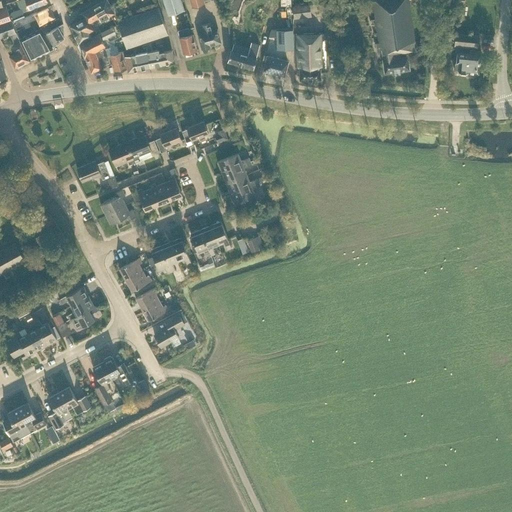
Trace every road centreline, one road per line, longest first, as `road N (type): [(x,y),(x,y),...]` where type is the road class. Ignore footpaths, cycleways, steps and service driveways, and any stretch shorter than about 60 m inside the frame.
road 1 (primary): [(509,112),(420,114),(220,85),(84,89)]
road 2 (residential): [(90,253),(199,207),(187,161)]
road 3 (residential): [(90,253),(71,208),(0,122)]
road 4 (residential): [(0,392),(126,324)]
